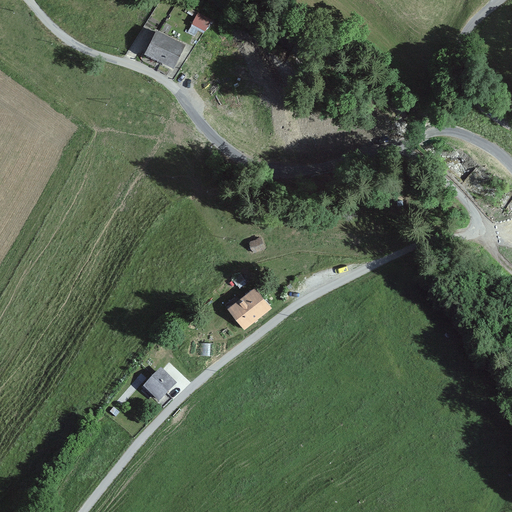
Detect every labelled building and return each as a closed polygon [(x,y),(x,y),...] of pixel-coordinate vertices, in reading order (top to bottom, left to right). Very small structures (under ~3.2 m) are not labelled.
[(205,31),(213,19),(199,10),(191,23),(205,31)] [(185,42),(157,29),(145,55),(173,68),(185,42)] [(252,253),(264,248),(260,238),(248,243),(252,253)] [(272,307),(255,286),(227,309),(244,330),(272,307)] [(175,384),(160,370),(143,389),(158,403),(175,384)]
